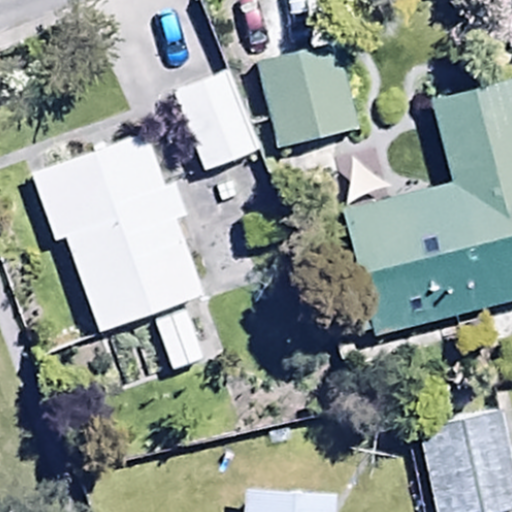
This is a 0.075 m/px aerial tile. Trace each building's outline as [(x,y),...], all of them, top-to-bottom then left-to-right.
[(330,52),(248,73),(269,155),(351,135),(330,52)] [(219,79),(166,101),(199,180),(252,158),(219,79)] [(336,219),(368,345),(511,308),(511,112),(507,93),(428,113),(448,191),(336,219)] [(166,188),(155,192),(138,139),(19,179),(44,252),(60,247),(88,331),(101,326),(104,334),(193,304),(167,226),(178,222),(166,188)] [(183,317),(147,329),(163,378),(198,366),(183,317)] [(511,511),(511,492),(499,422),(411,438),(424,511),(511,511)] [(326,511),(327,506),(239,500),(238,511),(326,511)]
